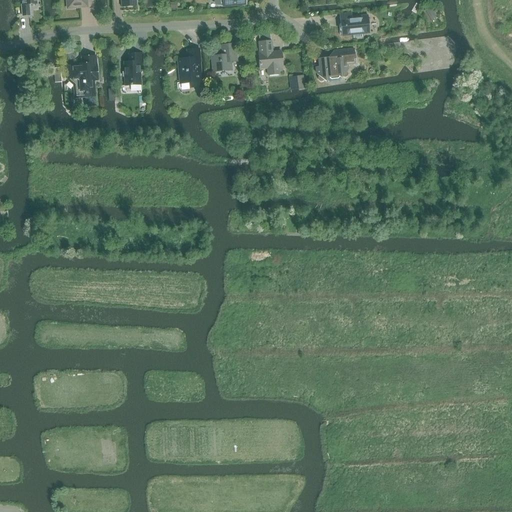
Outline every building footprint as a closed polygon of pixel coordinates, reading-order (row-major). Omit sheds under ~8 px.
[(37,4),(36,0),(22,0),(23,5),(21,5),(22,16),(30,16),(29,5),(37,4)] [(66,0),(68,9),(87,7),(86,0),(66,0)] [(431,8),(426,11),(432,21),(437,17),(431,8)] [(352,17),(351,13),(339,15),(342,37),(353,36),(353,38),(362,37),(361,32),(369,31),(368,15),(352,17)] [(271,42),(259,43),(260,54),(259,54),(260,69),(265,69),(266,76),(277,75),(277,67),(282,67),(281,52),(273,53),(271,42)] [(213,72),(231,71),(230,62),(236,62),(235,45),(221,46),(222,56),(212,57),(213,72)] [(201,77),(199,49),(187,50),(188,59),(178,60),(180,84),(190,83),(190,88),(202,87),(201,77)] [(319,67),(316,68),(317,75),(319,76),(318,77),(318,78),(318,79),(318,80),(318,81),(319,81),(319,82),(320,82),(321,82),(322,82),(323,82),(323,81),(324,81),(326,82),(328,80),(330,82),(339,81),(341,79),(342,77),(343,78),(344,78),(345,78),(346,78),(347,77),(347,76),(348,76),(348,75),(348,74),(348,73),(347,73),(347,72),(348,71),(347,65),(356,64),(354,50),(339,51),(340,59),(338,59),(336,61),(333,62),(328,58),(318,59),(319,67)] [(125,86),(141,85),(140,70),(143,70),(142,54),(128,55),(129,62),(123,63),(125,86)] [(68,68),(67,71),(68,77),(69,77),(71,78),(69,80),(77,85),(75,87),(76,91),(76,92),(76,93),(77,93),(77,94),(78,94),(78,95),(79,95),(79,96),(80,96),(81,96),(82,96),(85,96),(85,97),(86,107),(96,106),(95,96),(94,81),(97,80),(96,56),(82,58),(82,65),(76,65),(76,66),(70,67),(68,68)] [(49,84),(62,82),(60,68),(47,69),(49,84)] [(108,87),(109,102),(120,101),(119,87),(108,87)]
